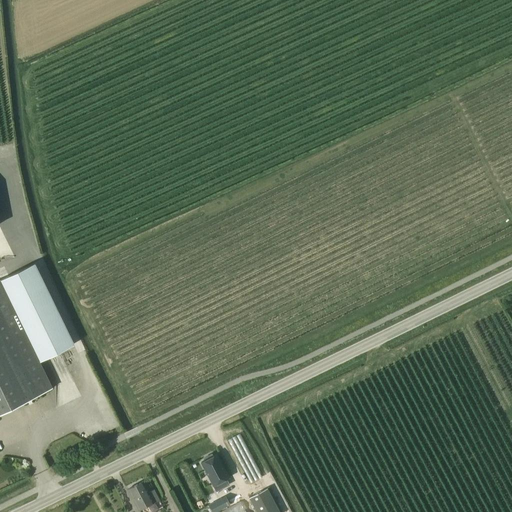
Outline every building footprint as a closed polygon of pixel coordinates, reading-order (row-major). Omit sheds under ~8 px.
[(0,281),(0,414),(53,389),(40,362),(75,345),(35,264),(0,281)] [(202,453),(198,455),(210,479),(214,485),(221,481),(218,475),(226,471),(213,446),(209,448),(208,447),(201,451),(202,453)] [(143,481),(128,490),(138,510),(153,502),(159,499),(154,490),(149,493),(143,481)] [(249,497),(256,511),(280,511),(267,488),(249,497)] [(248,511),(242,499),(211,511),(248,511)]
